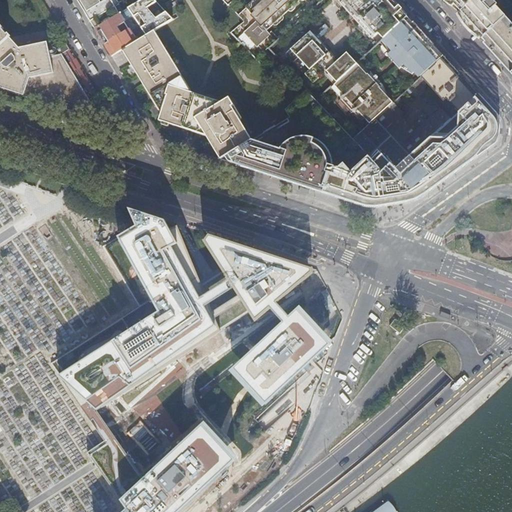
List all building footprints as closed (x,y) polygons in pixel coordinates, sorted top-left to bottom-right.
[(74,0),(85,17),(93,30),(118,15),(114,9),(110,0),(74,0)] [(147,9),(156,4),(152,0),(143,0),(118,15),(93,30),(110,58),(121,51),(127,47),(153,32),(172,21),(164,13),(153,20),(147,9)] [(119,6),(115,0),(110,0),(114,9),(119,6)] [(170,0),(168,0),(164,2),(168,8),(181,0),(173,0),(171,1),(170,0)] [(252,0),(235,15),(243,23),(230,35),(270,77),(282,66),(274,58),(268,51),(275,44),(267,35),(265,32),(272,26),(281,18),(287,12),(293,7),(298,2),(300,0),(252,0)] [(339,0),(374,39),(379,35),(383,40),(401,24),(394,17),(402,10),(399,6),(395,9),(388,3),(391,0),(339,0)] [(441,0),(461,22),(469,31),(474,36),(479,41),(506,16),(491,1),(489,0),(441,0)] [(156,4),(147,9),(153,20),(164,13),(156,4)] [(511,10),(506,16),(479,41),(486,49),(498,62),(508,73),(511,77),(511,10)] [(176,11),(170,15),(173,19),(179,16),(176,11)] [(281,18),(272,26),(273,28),(282,20),(281,18)] [(383,40),(380,44),(390,55),(402,69),(410,78),(415,73),(420,79),(422,77),(441,60),(443,58),(435,48),(415,27),(407,19),(401,24),(383,40)] [(0,90),(22,68),(49,61),(49,60),(45,45),(17,51),(8,40),(11,38),(9,35),(6,38),(1,32),(3,30),(0,26),(0,90)] [(153,32),(127,47),(135,61),(129,65),(142,86),(145,84),(160,107),(158,113),(155,123),(159,125),(162,125),(166,126),(189,133),(190,129),(201,133),(202,129),(207,131),(214,141),(211,142),(221,158),(249,142),(237,121),(229,108),(231,107),(226,98),(218,103),(188,93),(186,92),(178,80),(182,78),(153,32)] [(267,35),(275,44),(278,41),(270,33),(267,35)] [(335,60),(309,34),(286,56),(293,64),(297,61),(307,73),(304,76),(313,85),(324,75),(334,84),(357,64),(346,51),(335,60)] [(127,47),(121,51),(129,65),(135,61),(127,47)] [(66,62),(75,58),(70,49),(62,53),(66,62)] [(390,55),(387,57),(399,71),(402,69),(390,55)] [(22,68),(0,90),(75,115),(87,103),(59,57),(49,60),(49,61),(22,68)] [(463,80),(443,58),(441,60),(422,77),(420,79),(442,103),(445,100),(457,113),(477,95),(463,80)] [(357,64),(334,84),(344,96),(341,98),(340,100),(352,113),(353,112),(356,109),(365,119),(370,125),(393,104),(387,97),(379,89),(380,88),(368,74),(368,75),(357,64)] [(371,72),(368,74),(380,88),(379,89),(387,97),(389,96),(387,94),(383,85),(371,72)] [(189,90),(182,78),(178,80),(186,92),(188,93),(189,90)] [(145,84),(142,86),(158,113),(160,107),(145,84)] [(334,84),(331,87),(341,98),(344,96),(334,84)] [(454,116),(450,120),(394,170),(377,152),(371,158),(353,140),(316,101),(306,90),(285,110),(289,118),(287,119),(272,129),(249,142),(221,158),(219,159),(257,172),(272,177),(284,181),(285,182),(289,185),(292,187),(296,188),(303,189),(307,189),(309,189),(313,191),(316,192),(317,191),(335,197),(365,208),(367,208),(379,207),(380,204),(384,204),(386,205),(388,206),(391,207),(395,206),(397,204),(399,201),(403,201),(405,202),(417,201),(422,197),(450,177),(457,172),(460,171),(464,170),(469,167),(472,163),(475,158),(496,143),(496,140),(500,135),(500,131),(500,126),(499,123),(498,119),(477,95),(457,113),(454,116)] [(442,103),(454,116),(457,113),(445,100),(442,103)] [(370,125),(353,140),(371,158),(377,152),(394,170),(450,120),(440,109),(405,141),(398,147),(383,131),(390,125),(402,114),(393,104),(370,125)] [(229,108),(237,121),(239,120),(231,107),(229,108)] [(356,109),(353,112),(362,121),(365,119),(356,109)] [(398,147),(405,141),(390,125),(383,131),(398,147)] [(219,159),(221,158),(211,142),(214,141),(207,131),(202,129),(201,133),(190,129),(189,133),(204,137),(217,158),(219,159)] [(164,222),(127,210),(136,228),(103,248),(137,306),(194,272),(176,229),(170,232),(164,222)] [(194,272),(137,306),(138,308),(153,300),(160,313),(131,332),(123,319),(104,331),(97,336),(50,366),(104,443),(153,510),(154,511),(153,511),(181,511),(235,462),(201,426),(143,480),(95,413),(118,399),(127,409),(177,364),(175,362),(249,314),(255,323),(266,314),(249,287),(221,241),(208,237),(204,242),(215,260),(214,260),(222,272),(200,286),(194,272)] [(246,249),(221,241),(249,287),(275,270),(287,263),(288,262),(275,258),(246,249)] [(204,243),(214,260),(215,260),(204,242),(204,243)] [(304,268),(288,262),(287,263),(275,270),(289,294),(312,275),(312,270),(304,268)] [(275,270),(249,287),(266,314),(270,310),(276,305),(285,297),(289,294),(275,270)] [(276,305),(270,310),(282,324),(288,318),(276,305)] [(330,346),(317,332),(302,316),(297,310),(288,318),(282,324),(232,371),(265,407),(288,385),(326,350),(330,346)] [(396,319),(391,326),(397,331),(401,334),(403,331),(405,328),(406,327),(396,319)] [(232,401),(213,419),(226,433),(238,422),(249,412),(241,404),(237,407),(232,401)] [(153,510),(104,443),(88,454),(127,510),(123,511),(153,511),(154,511),(153,510)]
